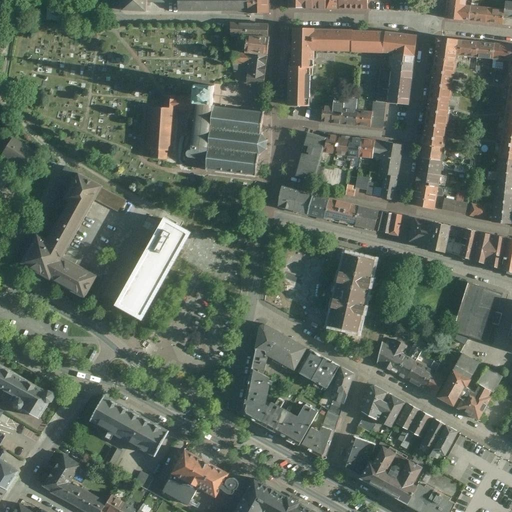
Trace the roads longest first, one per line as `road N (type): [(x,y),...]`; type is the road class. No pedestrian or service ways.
road 1 (residential): [(511,282),(269,214)]
road 2 (residential): [(511,450),(366,369)]
road 3 (residential): [(278,17),(431,22)]
road 4 (tertiary): [(91,378),(219,442)]
road 5 (residential): [(115,0),(114,16),(237,17)]
road 6 (tertiary): [(115,349),(0,278)]
road 7 (tertiary): [(229,421),(115,349)]
road 8 (residential): [(281,124),(414,139)]
road 9 (residential): [(366,369),(251,306)]
road 10 (residential): [(20,484),(91,378)]
road 11 (residential): [(402,209),(278,179)]
road 12 (unknown): [(366,369),(379,281),(394,248)]
